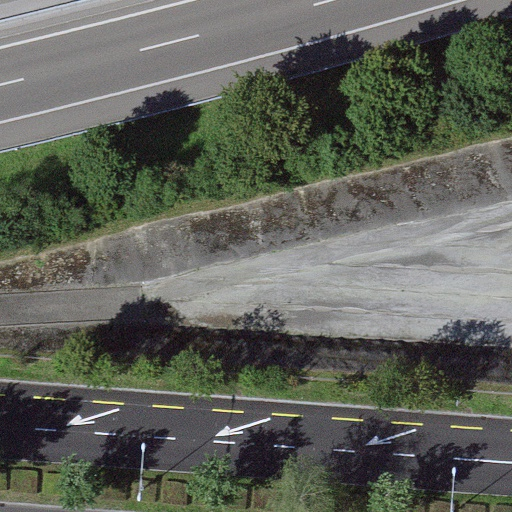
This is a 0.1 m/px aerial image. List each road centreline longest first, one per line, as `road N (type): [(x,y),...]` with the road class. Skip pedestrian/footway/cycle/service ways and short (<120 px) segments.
road 1 (primary): [(426,473),(0,438)]
road 2 (motorway): [(0,88),(342,0)]
